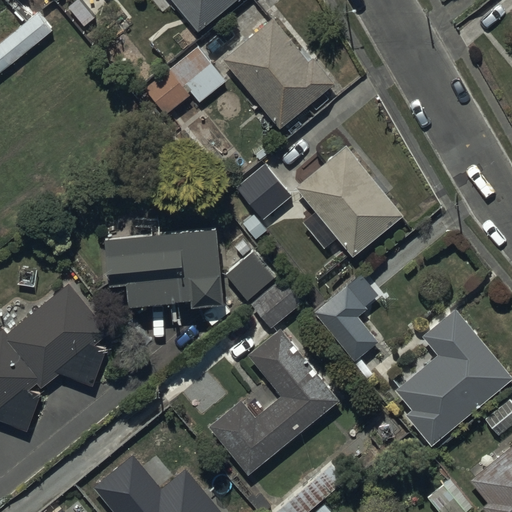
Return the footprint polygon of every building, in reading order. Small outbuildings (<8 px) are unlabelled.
[(166,0),(196,36),(240,0),(166,0)] [(0,74),(53,31),(36,11),(0,41),(0,74)] [(277,17),(227,58),(283,127),(339,82),(317,55),(311,60),(277,17)] [(202,44),(149,86),(170,113),(195,93),(204,104),(232,82),(202,44)] [(291,183),(315,213),(301,225),(323,253),(338,242),(353,260),(406,219),(348,146),(316,171),(313,166),(291,183)] [(266,160),(238,184),(267,218),(295,194),(266,160)] [(222,229),(110,237),(114,286),(132,285),(134,307),(198,302),(198,308),(228,305),(222,229)] [(246,256),(228,273),(252,300),(280,274),(246,238),(237,247),(246,256)] [(318,311),(358,361),(383,341),(362,316),(372,307),(370,305),(383,295),(365,273),(318,311)] [(252,303),(274,329),(305,302),(282,277),(252,303)] [(0,418),(31,431),(46,395),(32,389),(40,383),(45,389),(65,372),(94,385),(109,351),(96,346),(114,331),(72,281),(12,331),(7,326),(0,332),(0,418)] [(407,415),(433,447),(511,382),(511,373),(458,308),(422,337),(439,357),(398,390),(414,410),(407,415)] [(284,329),(248,357),(281,398),(256,418),(242,401),(209,428),(248,477),(342,402),(284,329)] [(511,395),(511,394),(486,415),(501,434),(511,425),(511,395)] [(511,511),(511,446),(469,482),(488,506),(482,511),(483,511),(511,511)] [(163,448),(129,475),(154,507),(188,480),(163,448)] [(332,462),(272,511),(308,511),(347,479),(332,462)]
